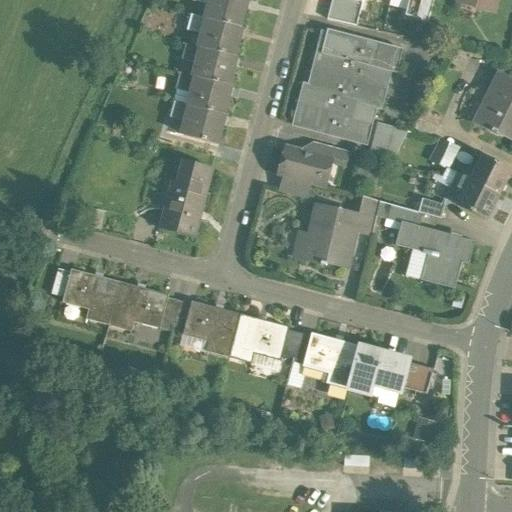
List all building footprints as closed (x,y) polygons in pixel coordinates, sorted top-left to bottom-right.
[(198,0),(198,2),(211,6),(207,20),(242,29),(249,0),(247,0),(198,0)] [(332,0),(327,20),(357,28),(364,0),(332,0)] [(409,0),(405,16),(428,22),(434,0),(419,0),(419,1),(413,0),(409,0)] [(460,0),(459,2),(495,12),(498,0),(460,0)] [(207,20),(192,16),(188,31),(205,36),(201,49),(236,58),(243,30),(242,29),(207,20)] [(399,51),(329,32),(324,52),(319,50),(309,87),(305,86),(295,125),(365,144),(375,106),(380,107),(389,71),(394,72),(399,51)] [(201,49),(186,45),(182,60),(199,64),(196,78),(229,87),(237,59),(201,49)] [(196,78),(180,74),(176,89),(193,94),(189,107),(224,116),(231,88),(229,87),(196,78)] [(511,79),(501,74),(475,124),(498,135),(498,134),(511,140),(511,79)] [(189,107),(175,103),(171,118),(187,123),(183,136),(218,146),(226,117),(189,107)] [(407,133),(379,126),(371,158),(391,164),(407,133)] [(458,147),(442,140),(431,162),(446,170),(447,168),(448,168),(458,147)] [(348,152),(315,143),(311,155),(329,160),(329,161),(344,165),(348,152)] [(311,155),(287,149),(284,160),(281,161),(280,167),(282,170),(280,176),(285,177),(310,184),(322,187),(329,161),(329,160),(311,155)] [(511,170),(483,156),(476,170),(470,167),(465,178),(499,195),(511,170)] [(183,162),(178,184),(166,231),(194,238),(212,169),(184,162),(183,162)] [(453,185),(445,199),(457,206),(465,190),(459,187),(465,178),(448,168),(447,168),(446,170),(442,179),(453,185)] [(310,184),(285,177),(281,191),(307,198),(310,184)] [(499,195),(465,178),(459,187),(465,190),(457,206),(486,220),(499,195)] [(379,203),(362,198),(357,220),(358,220),(355,234),(371,238),(379,203)] [(444,207),(422,200),(418,213),(422,214),(441,219),(444,207)] [(340,211),(316,205),(303,262),(325,267),(325,264),(347,269),(355,234),(358,220),(357,220),(339,216),(340,211)] [(418,213),(391,206),(387,220),(401,224),(396,245),(428,254),(421,281),(454,290),(462,263),(468,265),(474,243),(418,227),(422,214),(418,213)] [(70,273),(58,269),(51,294),(63,297),(70,273)] [(120,283),(71,270),(70,273),(63,297),(62,303),(88,310),(86,320),(108,326),(120,283)] [(168,296),(120,283),(108,326),(131,332),(133,322),(159,329),(161,324),(167,299),(168,296)] [(179,302),(167,299),(161,324),(172,327),(179,302)] [(191,305),(179,302),(172,327),(184,330),(191,305)] [(240,315),(192,302),(191,305),(184,330),(183,335),(208,342),(206,352),(229,358),(240,315)] [(289,328),(240,315),(229,358),(251,364),(254,354),(280,361),(281,356),(288,330),(289,328)] [(288,330),(281,356),(293,359),(299,333),(288,330)] [(311,336),(299,333),(293,359),(305,362),(311,336)] [(360,347),(312,334),(311,336),(305,362),(303,367),(329,374),(326,384),(349,390),(360,347)] [(409,360),(360,347),(349,390),(372,396),(375,386),(400,393),(402,387),(408,363),(409,360)] [(433,370),(408,363),(402,387),(427,394),(433,370)] [(432,447),(438,427),(419,421),(413,440),(432,447)]
